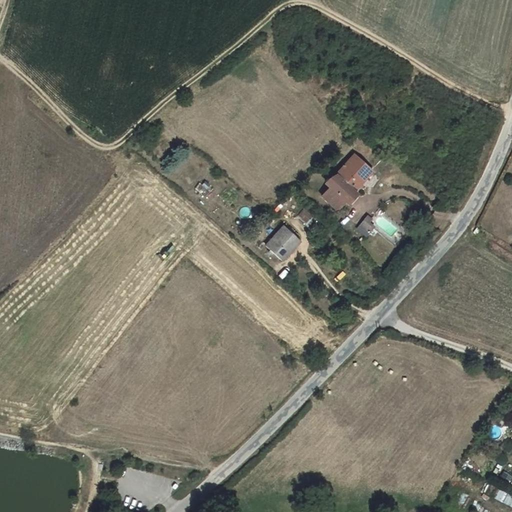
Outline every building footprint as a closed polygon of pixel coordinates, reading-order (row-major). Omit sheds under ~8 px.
[(356,139),(353,136),(349,142),(355,147),(357,143),(355,141),(356,139)] [(372,171),(355,155),(333,180),(332,180),(332,179),(331,179),(330,179),(329,179),(328,179),(328,180),(327,180),(327,181),(327,182),(327,183),(327,184),(327,185),(328,185),(330,187),(322,196),(337,209),(346,200),(343,198),(351,189),(354,191),(372,171)] [(351,189),(343,198),(346,200),(348,203),(357,194),(354,191),(351,189)] [(373,220),(369,217),(361,226),(370,234),(374,229),(369,225),(373,220)] [(296,247),(279,234),(266,251),(283,264),(296,247)]
